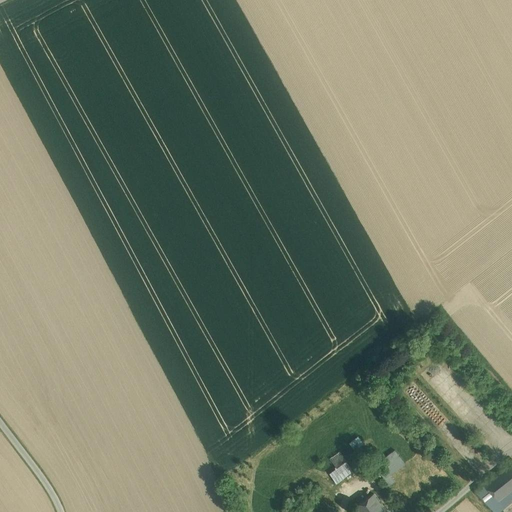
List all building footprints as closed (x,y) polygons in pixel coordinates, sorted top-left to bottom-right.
[(357,436),(348,443),(354,450),(363,444),(357,436)] [(387,466),(400,457),(395,450),(382,459),(387,466)] [(346,461),(338,451),(329,459),(336,469),(346,461)] [(362,463),(356,454),(346,461),(352,471),(362,463)] [(384,479),(390,475),(405,464),(400,457),(387,466),(379,472),(384,479)] [(500,502),(511,492),(511,459),(484,482),(500,502)] [(352,471),(346,461),(336,469),(329,474),(335,483),(352,471)] [(390,475),(384,479),(388,484),(393,480),(390,475)] [(500,502),(484,482),(474,490),(494,511),(505,511),(507,511),(506,510),(500,502)] [(511,492),(500,502),(506,510),(511,505),(511,492)] [(373,494),(354,508),(357,511),(385,511),(373,494)]
